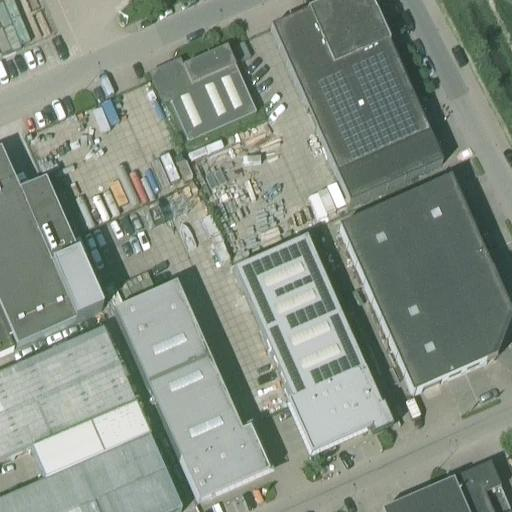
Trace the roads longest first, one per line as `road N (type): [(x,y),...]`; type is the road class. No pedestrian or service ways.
road 1 (unclassified): [(0,111),(255,0)]
road 2 (unclassified): [(287,511),(511,413)]
road 3 (unclassified): [(511,210),(407,0)]
